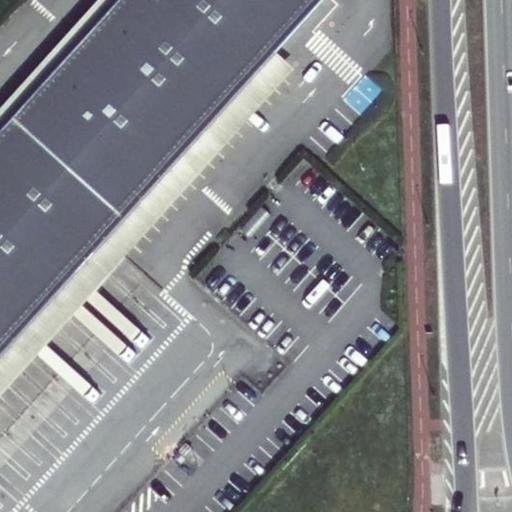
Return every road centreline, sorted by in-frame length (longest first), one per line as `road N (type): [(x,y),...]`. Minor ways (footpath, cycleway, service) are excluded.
road 1 (primary): [(441,0),(463,511)]
road 2 (primary): [(511,338),(501,0)]
